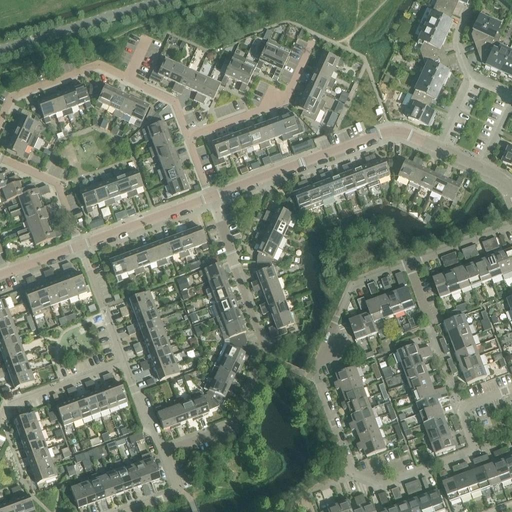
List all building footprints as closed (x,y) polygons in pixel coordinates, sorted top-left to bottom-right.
[(437,0),(434,8),(451,16),(458,2),(466,6),(468,1),(467,0),(437,0)] [(451,16),(434,8),(431,13),(425,28),(445,37),(452,23),(449,21),(451,16)] [(473,39),(477,51),(498,43),(501,37),(495,35),(500,26),(498,25),(499,23),(493,20),(492,22),(480,16),(475,26),(474,25),(472,30),(473,31),(471,36),(472,40),(473,39)] [(445,37),(425,28),(417,44),(422,46),(419,51),(424,64),(445,56),(441,45),(445,37)] [(267,42),(265,46),(257,66),(255,69),(260,71),(263,64),(270,67),(277,51),(279,47),(267,42)] [(500,48),(498,43),(477,51),(482,64),(486,65),(485,66),(485,67),(490,69),(491,68),(500,72),(509,52),(500,48)] [(277,51),(270,67),(276,70),(273,77),(278,80),(288,57),(277,51)] [(511,53),(509,52),(500,72),(508,76),(508,77),(511,79),(511,53)] [(315,64),(333,72),(336,66),(341,68),(344,64),(323,54),(320,61),(318,59),(315,64)] [(236,82),(245,60),(234,55),(221,84),(226,86),(229,79),(236,82)] [(449,69),(445,56),(424,64),(426,68),(421,77),(441,87),(446,78),(447,78),(449,73),(448,73),(449,69)] [(169,82),(176,66),(165,60),(159,73),(154,70),(149,81),(159,86),(162,79),(169,82)] [(245,60),(236,82),(242,85),(239,92),(244,94),(255,69),(257,66),(245,60)] [(316,70),(313,76),(333,86),(336,81),(330,79),(333,72),(315,64),(313,68),(316,70)] [(172,92),(176,94),(187,70),(176,66),(169,82),(175,85),(172,92)] [(187,70),(176,94),(181,96),(184,89),(191,92),(198,76),(187,70)] [(194,102),(198,104),(209,80),(198,76),(191,92),(197,95),(194,102)] [(333,86),(313,76),(310,82),(307,81),(305,86),(323,94),(326,88),(331,90),(333,86)] [(435,101),(441,87),(421,77),(415,91),(412,97),(430,105),(432,100),(435,101)] [(206,99),(213,102),(220,86),(209,80),(198,104),(203,106),(206,99)] [(306,92),(303,98),(323,108),(326,103),(320,101),(323,94),(305,86),(303,90),(306,92)] [(71,89),(77,107),(84,105),(86,110),(91,108),(83,87),(76,89),(75,87),(71,89)] [(102,105),(108,108),(117,90),(113,88),(112,90),(105,87),(95,108),(100,110),(102,105)] [(77,107),(71,89),(66,90),(67,93),(60,95),(68,116),(73,115),(71,110),(77,107)] [(117,118),(127,97),(121,94),(122,92),(117,90),(108,108),(115,111),(113,116),(117,118)] [(342,90),(340,101),(347,103),(350,92),(342,90)] [(427,111),(430,105),(412,97),(407,94),(402,105),(412,110),(407,119),(428,128),(434,114),(427,111)] [(68,116),(60,95),(54,98),(53,95),(48,97),(55,116),(61,113),(63,118),(68,116)] [(55,116),(48,97),(43,99),(44,101),(37,104),(45,125),(50,123),(48,118),(55,116)] [(124,116),(130,118),(139,100),(134,98),(133,100),(127,97),(117,118),(122,120),(124,116)] [(323,108),(303,98),(300,104),(297,103),(295,108),(303,112),(301,116),(315,123),(320,111),(321,112),(323,108)] [(139,100),(130,118),(137,121),(135,126),(140,129),(150,108),(143,104),(144,102),(139,100)] [(279,119),(287,141),(292,139),(292,137),(303,133),(298,119),(294,120),(291,112),(285,114),(286,117),(279,119)] [(333,112),(331,120),(338,122),(340,114),(333,112)] [(144,136),(149,135),(152,141),(170,134),(169,129),(166,130),(163,123),(162,124),(160,117),(157,115),(146,126),(147,129),(142,131),(144,136)] [(19,123),(16,129),(38,139),(40,134),(35,132),(38,125),(20,117),(17,122),(19,123)] [(283,142),(287,141),(279,119),(273,122),(272,119),(267,121),(274,140),(281,137),(283,142)] [(268,142),(274,140),(267,121),(263,123),(264,125),(257,128),(265,149),(270,147),(268,142)] [(261,150),(265,149),(257,128),(251,130),(250,127),(245,129),(252,148),(259,145),(261,150)] [(11,135),(9,139),(27,148),(30,141),(36,144),(38,139),(16,129),(13,136),(11,135)] [(245,150),(252,148),(245,129),(240,131),(241,133),(235,136),(243,157),(247,155),(245,150)] [(149,150),(150,154),(172,146),(169,139),(172,139),(170,134),(152,141),(154,148),(149,150)] [(238,159),(243,157),(235,136),(228,138),(227,136),(223,138),(229,156),(236,154),(238,159)] [(223,158),(229,156),(223,138),(218,139),(219,142),(212,144),(216,155),(210,157),(214,168),(225,164),(223,158)] [(27,148),(9,139),(7,144),(9,145),(6,152),(27,161),(30,156),(25,154),(27,148)] [(293,146),(296,154),(310,149),(307,141),(293,146)] [(158,157),(160,163),(179,156),(177,152),(174,153),(172,146),(150,154),(152,159),(158,157)] [(511,150),(510,149),(503,163),(511,167),(511,150)] [(179,156),(160,163),(162,170),(157,172),(159,177),(180,169),(178,162),(180,161),(179,156)] [(374,156),(369,158),(378,181),(389,177),(383,161),(376,163),(374,156)] [(367,186),(378,181),(369,158),(364,160),(367,167),(360,169),(367,186)] [(397,177),(409,183),(419,160),(415,158),(412,164),(405,161),(397,177)] [(409,183),(420,188),(427,172),(421,169),(424,162),(419,160),(409,183)] [(351,165),(347,166),(356,190),(367,186),(360,169),(354,172),(351,165)] [(344,194),(356,190),(347,166),(342,168),(345,175),(338,178),(344,194)] [(434,174),(427,172),(420,188),(431,193),(441,170),(437,168),(434,174)] [(166,179),(168,186),(187,179),(185,174),(182,175),(180,169),(159,177),(161,181),(166,179)] [(125,176),(133,198),(138,196),(136,191),(143,188),(136,170),(131,172),(132,174),(125,176)] [(431,193),(441,198),(449,182),(442,179),(446,172),(441,170),(431,193)] [(329,173),(324,175),(333,198),(344,194),(338,178),(331,180),(329,173)] [(322,203),(333,198),(324,175),(319,177),(322,184),(316,186),(322,203)] [(2,176),(0,177),(0,190),(9,187),(8,183),(5,184),(2,176)] [(133,198),(125,176),(118,179),(117,177),(113,178),(120,197),(126,195),(128,200),(133,198)] [(113,199),(120,197),(113,178),(108,180),(109,182),(102,185),(110,207),(115,205),(113,199)] [(455,185),(449,182),(441,198),(453,203),(463,180),(458,178),(455,185)] [(187,179),(168,186),(171,192),(165,194),(167,199),(188,192),(186,185),(189,184),(187,179)] [(306,181),(302,183),(312,210),(323,206),(322,203),(316,186),(309,189),(306,181)] [(312,210),(302,183),(297,185),(300,192),(293,195),(293,197),(283,201),(293,210),(298,208),(300,215),(312,210)] [(9,187),(0,190),(0,196),(4,196),(6,203),(18,199),(17,198),(26,195),(24,191),(21,192),(18,184),(9,187)] [(106,208),(110,207),(102,185),(96,187),(95,185),(90,187),(97,205),(104,203),(106,208)] [(90,208),(97,205),(90,187),(85,189),(86,191),(79,194),(87,215),(92,213),(90,208)] [(39,196),(37,191),(36,191),(26,195),(17,198),(18,199),(20,206),(8,210),(10,215),(39,205),(36,197),(39,196)] [(24,216),(27,223),(46,216),(45,211),(42,212),(39,205),(10,215),(12,220),(24,216)] [(267,212),(265,217),(288,228),(293,216),(277,209),(274,215),(267,212)] [(46,216),(27,223),(29,230),(17,235),(19,240),(48,229),(45,221),(48,220),(46,216)] [(288,228),(265,217),(263,221),(270,225),(267,231),(283,239),(288,228)] [(188,230),(194,249),(201,247),(203,252),(208,250),(200,228),(193,231),(192,229),(188,230)] [(48,229),(19,240),(21,245),(33,240),(36,248),(56,240),(54,235),(51,236),(48,229)] [(184,234),(177,237),(185,258),(190,257),(188,251),(194,249),(188,230),(183,232),(184,234)] [(257,234),(255,239),(278,250),(283,239),(267,231),(264,237),(257,234)] [(170,237),(165,239),(172,257),(179,255),(181,260),(185,258),(177,237),(171,239),(170,237)] [(166,260),(172,257),(165,239),(161,240),(162,243),(155,245),(163,267),(168,265),(166,260)] [(278,250),(255,239),(253,243),(260,246),(257,253),(259,254),(257,258),(257,264),(269,265),(271,265),(278,250)] [(496,239),(489,241),(493,251),(500,249),(496,239)] [(486,254),(493,251),(489,241),(482,244),(486,254)] [(148,245),(143,247),(150,266),(156,263),(158,269),(163,267),(155,245),(148,248),(148,245)] [(476,246),(469,249),(473,259),(479,256),(476,246)] [(143,268),(150,266),(143,247),(138,249),(139,251),(132,254),(140,275),(145,273),(143,268)] [(466,261),(473,259),(469,249),(462,251),(466,261)] [(511,272),(505,253),(495,257),(502,277),(511,273),(511,272)] [(125,254),(120,255),(127,274),(134,272),(136,277),(140,275),(132,254),(126,256),(125,254)] [(455,254),(448,256),(452,266),(459,264),(455,254)] [(121,277),(127,274),(120,255),(116,257),(116,259),(109,262),(117,284),(123,282),(121,277)] [(446,269),(452,266),(448,256),(442,259),(446,269)] [(492,280),(502,277),(495,257),(485,261),(492,280)] [(192,272),(203,268),(200,261),(189,266),(192,272)] [(485,261),(475,265),(482,284),(492,280),(485,261)] [(251,284),(253,289),(277,280),(273,269),(271,269),(269,265),(257,264),(257,270),(258,274),(256,275),(259,281),(251,284)] [(206,276),(208,283),(227,276),(225,271),(223,272),(220,265),(199,273),(201,278),(206,276)] [(475,265),(464,268),(472,288),(482,284),(475,265)] [(461,292),(472,288),(464,268),(454,272),(461,292)] [(454,272),(444,276),(451,295),(461,292),(454,272)] [(406,283),(402,273),(395,276),(399,286),(406,283)] [(79,274),(70,278),(78,297),(79,302),(92,297),(88,287),(85,288),(79,274)] [(207,296),(229,288),(226,281),(229,280),(227,276),(208,283),(211,289),(205,291),(207,296)] [(441,299),(451,295),(444,276),(433,280),(441,299)] [(70,278),(61,281),(69,301),(78,297),(70,278)] [(187,278),(179,280),(181,291),(190,289),(187,278)] [(392,288),(388,279),(381,281),(385,291),(392,288)] [(264,297),(281,291),(277,280),(253,289),(255,294),(262,291),(264,297)] [(60,304),(69,301),(61,281),(52,284),(60,304)] [(52,284),(43,288),(51,308),(60,304),(52,284)] [(43,288),(34,291),(42,311),(51,308),(43,288)] [(229,288),(207,296),(209,301),(214,299),(217,305),(235,298),(233,294),(231,294),(229,288)] [(408,289),(397,293),(404,312),(415,308),(408,289)] [(43,315),(42,311),(34,291),(25,294),(34,318),(43,315)] [(261,311),(285,302),(281,291),(264,297),(267,304),(260,307),(261,311)] [(133,310),(152,302),(149,293),(129,300),(133,310)] [(394,316),(404,312),(397,293),(387,297),(394,316)] [(387,297),(377,300),(384,320),(394,316),(387,297)] [(214,314),(216,318),(237,310),(234,304),(237,303),(235,298),(217,305),(219,312),(214,314)] [(361,311),(368,309),(366,304),(364,299),(358,301),(361,311)] [(366,304),(368,309),(370,315),(370,314),(374,324),(384,320),(377,300),(366,304)] [(133,310),(136,319),(156,312),(152,302),(133,310)] [(270,313),(272,320),(289,314),(285,302),(261,311),(263,316),(270,313)] [(467,304),(457,307),(460,314),(469,310),(467,304)] [(237,310),(216,318),(217,323),(218,323),(220,330),(225,328),(243,321),(242,316),(239,317),(237,310)] [(0,313),(0,323),(11,319),(7,311),(0,313)] [(136,319),(139,328),(159,321),(156,312),(136,319)] [(62,326),(77,320),(75,314),(60,320),(62,326)] [(289,314),(272,320),(275,327),(268,329),(272,340),(287,335),(285,329),(293,326),(289,314)] [(370,314),(370,315),(360,318),(367,338),(378,334),(374,324),(370,314)] [(445,323),(449,334),(469,327),(465,316),(445,323)] [(357,342),(367,338),(360,318),(349,322),(357,342)] [(415,318),(410,320),(412,329),(418,327),(415,318)] [(11,319),(0,323),(0,333),(14,329),(11,319)] [(139,328),(143,337),(163,330),(159,321),(139,328)] [(243,321),(225,328),(220,330),(223,336),(222,336),(224,341),(229,340),(229,344),(246,345),(246,341),(243,334),(246,334),(243,326),(245,325),(243,321)] [(469,327),(449,334),(453,344),(472,337),(469,327)] [(0,333),(0,343),(17,337),(14,329),(0,333)] [(163,330),(143,337),(146,346),(166,339),(163,330)] [(17,337),(0,343),(0,351),(1,354),(21,347),(17,337)] [(476,347),(472,337),(453,344),(457,354),(476,347)] [(146,346),(149,355),(169,348),(166,339),(146,346)] [(402,363),(431,352),(430,348),(419,352),(417,346),(411,348),(409,342),(395,347),(402,363)] [(224,359),(242,367),(244,363),(242,362),(245,355),(243,354),(246,347),(246,345),(229,344),(229,348),(224,345),(222,350),(222,351),(219,357),(224,359)] [(1,354),(4,363),(24,356),(21,347),(1,354)] [(480,357),(476,347),(457,354),(460,364),(480,357)] [(149,355),(153,364),(172,357),(169,348),(149,355)] [(433,357),(431,352),(402,363),(405,374),(425,366),(423,361),(433,357)] [(4,363),(8,372),(27,365),(24,356),(4,363)] [(153,364),(156,373),(176,366),(172,357),(153,364)] [(242,367),(224,359),(219,357),(216,363),(214,368),(235,377),(238,371),(240,372),(242,367)] [(480,357),(460,364),(464,374),(484,367),(480,357)] [(27,365),(8,372),(11,381),(31,373),(27,365)] [(179,375),(176,366),(156,373),(159,382),(179,375)] [(429,377),(425,366),(405,374),(409,384),(429,377)] [(488,378),(484,367),(464,374),(468,385),(488,378)] [(217,374),(214,381),(232,389),(234,385),(232,384),(235,377),(214,368),(212,372),(217,374)] [(336,388),(360,379),(356,368),(337,375),(339,383),(335,385),(336,388)] [(31,373),(11,381),(14,390),(34,383),(31,373)] [(429,377),(409,384),(413,394),(432,387),(429,377)] [(364,389),(360,379),(336,388),(337,391),(342,389),(345,396),(364,389)] [(232,389),(214,381),(211,387),(206,385),(204,390),(209,392),(207,394),(206,394),(219,408),(219,407),(223,399),(225,399),(228,393),(230,394),(232,389)] [(112,388),(119,408),(128,404),(121,384),(112,388)] [(435,392),(432,387),(413,394),(417,404),(446,393),(445,389),(435,392)] [(112,388),(103,391),(110,411),(119,408),(112,388)] [(343,408),(368,399),(364,389),(345,396),(347,403),(342,405),(343,408)] [(101,414),(110,411),(103,391),(93,394),(101,414)] [(198,399),(191,402),(198,420),(203,419),(202,416),(209,413),(201,392),(196,394),(198,399)] [(448,398),(446,393),(417,404),(421,414),(440,407),(438,401),(448,398)] [(93,394),(84,398),(92,418),(101,414),(93,394)] [(83,421),(92,418),(84,398),(75,401),(83,421)] [(194,422),(198,420),(191,402),(185,404),(183,399),(178,401),(186,422),(193,420),(194,422)] [(372,409),(368,399),(343,408),(345,412),(349,410),(352,417),(372,409)] [(75,401),(66,404),(74,424),(83,421),(75,401)] [(179,425),(186,422),(178,401),(173,402),(175,408),(169,410),(176,429),(180,427),(179,425)] [(64,428),(74,424),(66,404),(57,408),(64,428)] [(171,430),(176,429),(169,410),(162,413),(160,407),(155,409),(163,431),(170,428),(171,430)] [(440,407),(421,414),(424,425),(444,417),(440,407)] [(351,429),(375,420),(372,409),(352,417),(355,424),(350,425),(351,429)] [(18,431),(37,423),(41,422),(37,413),(34,414),(14,421),(18,431)] [(448,428),(444,417),(424,425),(428,435),(448,428)] [(379,430),(375,420),(351,429),(352,432),(357,431),(360,437),(379,430)] [(41,432),(37,423),(18,431),(21,440),(41,432)] [(448,428),(428,435),(432,445),(451,438),(448,428)] [(359,449),(383,440),(379,430),(360,437),(362,444),(357,446),(359,449)] [(21,440),(24,449),(44,441),(41,432),(21,440)] [(142,434),(134,436),(136,443),(144,440),(142,434)] [(455,448),(451,438),(432,445),(436,455),(455,448)] [(383,440),(359,449),(360,453),(365,451),(367,458),(387,451),(383,440)] [(47,450),(44,441),(24,449),(28,458),(47,450)] [(50,459),(47,450),(28,458),(31,467),(50,459)] [(31,467),(34,476),(54,469),(50,459),(31,467)] [(153,460),(144,463),(151,483),(160,480),(153,460)] [(494,465),(502,484),(511,480),(505,461),(494,465)] [(142,486),(151,483),(144,463),(135,467),(142,486)] [(484,468),(491,488),(502,484),(494,465),(484,468)] [(124,467),(115,470),(124,493),(133,490),(126,470),(124,467)] [(135,467),(126,470),(133,490),(142,486),(135,467)] [(474,472),(481,492),(491,488),(484,468),(474,472)] [(57,478),(54,469),(34,476),(38,485),(57,478)] [(115,496),(124,493),(115,470),(106,473),(107,476),(115,496)] [(464,476),(471,496),(481,492),(474,472),(464,476)] [(107,476),(98,480),(106,500),(115,496),(107,476)] [(454,480),(461,500),(471,496),(464,476),(454,480)] [(97,503),(106,500),(98,480),(89,483),(97,503)] [(450,503),(461,500),(454,480),(443,484),(450,503)] [(419,481),(412,484),(416,494),(422,491),(419,481)] [(89,483),(81,486),(88,506),(97,503),(89,483)] [(416,494),(412,484),(405,486),(409,496),(416,494)] [(88,506),(81,486),(71,490),(78,510),(88,506)] [(399,489),(392,491),(396,501),(402,499),(399,489)] [(428,496),(433,511),(444,511),(446,511),(438,492),(428,496)] [(433,511),(428,496),(418,500),(422,511),(433,511)] [(34,511),(34,510),(29,497),(19,500),(23,511),(34,511)] [(364,511),(376,511),(374,505),(368,507),(364,497),(359,499),(364,511)] [(364,511),(359,499),(355,500),(359,510),(354,511),(364,511)] [(13,511),(23,511),(19,500),(10,504),(13,511)] [(422,511),(418,500),(408,503),(411,511),(422,511)] [(353,511),(349,502),(339,506),(341,511),(353,511)] [(411,511),(408,503),(398,507),(399,511),(411,511)]
